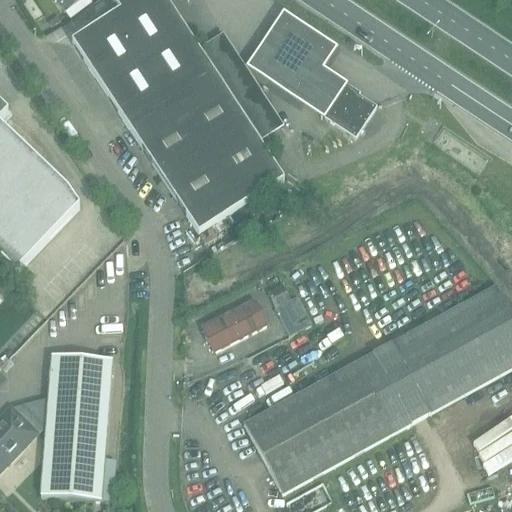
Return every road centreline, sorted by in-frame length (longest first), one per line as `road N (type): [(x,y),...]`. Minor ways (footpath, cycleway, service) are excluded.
road 1 (unclassified): [(156,511),(148,241),(0,5)]
road 2 (primary): [(322,0),(511,125)]
